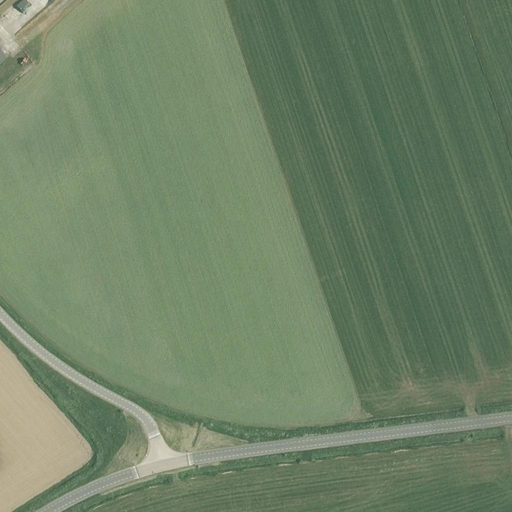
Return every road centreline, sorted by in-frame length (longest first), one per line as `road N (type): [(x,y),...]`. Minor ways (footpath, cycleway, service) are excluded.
road 1 (tertiary): [(164,465),(511,419)]
road 2 (unclassified): [(164,465),(149,418),(131,400),(91,384),(0,314)]
road 3 (tertiary): [(47,511),(164,465)]
